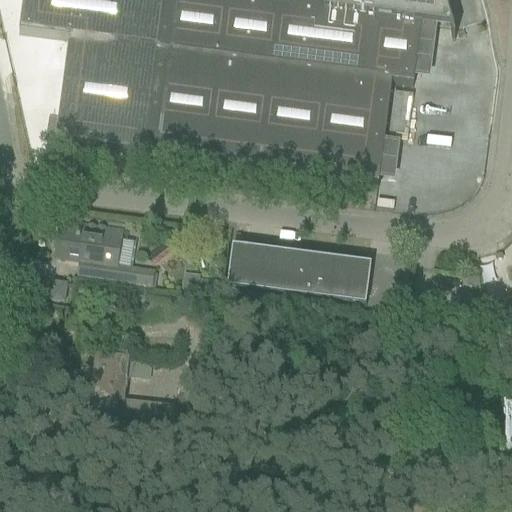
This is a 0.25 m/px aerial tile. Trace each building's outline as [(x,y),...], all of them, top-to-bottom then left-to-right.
[(23,0),(18,37),(68,44),(55,146),(141,157),(377,188),(377,189),(378,190),(391,86),(411,89),(411,90),(413,90),(421,29),(449,33),(451,33),(444,5),(442,1),(441,0),(23,0)] [(86,231),(64,227),(62,236),(61,236),(60,240),(56,240),(54,253),(58,253),(57,263),(81,266),(79,279),(153,290),(155,274),(118,269),(124,233),(86,227),(86,231)] [(227,292),(365,310),(370,271),(231,252),(227,292)] [(198,283),(196,297),(215,299),(217,286),(198,283)] [(52,286),(49,304),(63,306),(66,288),(52,286)] [(99,359),(95,403),(114,405),(115,405),(124,406),(126,382),(128,362),(99,359)]
